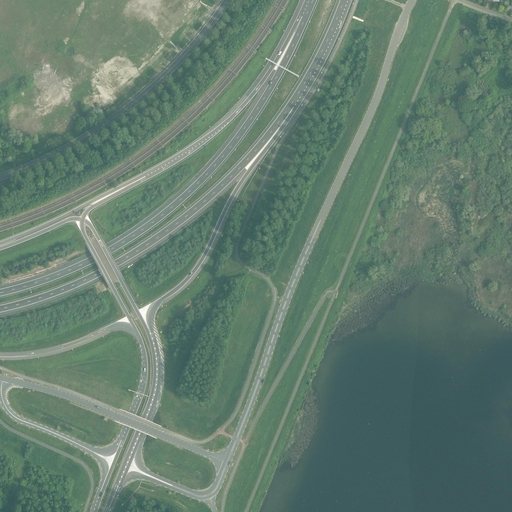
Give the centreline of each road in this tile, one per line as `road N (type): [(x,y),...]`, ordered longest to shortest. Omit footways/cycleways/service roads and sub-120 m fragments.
road 1 (unclassified): [(412,0),(289,290),(226,463)]
road 2 (motorway): [(305,16),(240,133),(176,203),(92,259),(0,292)]
road 3 (motorway): [(0,308),(91,277),(156,238),(238,169),(290,105)]
road 4 (unclassified): [(0,177),(74,144),(129,107),(228,0)]
road 5 (motorway): [(150,328),(153,305),(191,274),(290,105)]
road 6 (primary): [(105,511),(153,389),(146,329)]
road 7 (motorway): [(305,16),(253,93),(215,130)]
road 8 (motorway): [(0,355),(71,345),(114,325),(135,330)]
road 9 (primary): [(134,451),(158,386),(150,328)]
road 10 (primary): [(146,329),(81,220)]
road 11 (primary): [(135,330),(145,376),(119,449)]
road 12 (primary): [(81,220),(135,330)]
road 13 (unclassified): [(119,418),(3,379)]
road 14 (primary): [(3,379),(2,399),(14,416),(88,449)]
